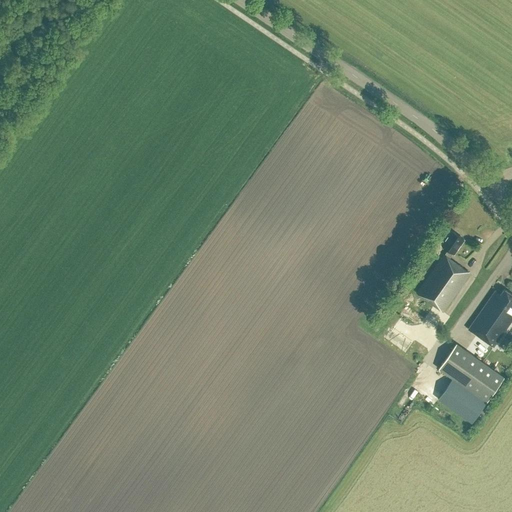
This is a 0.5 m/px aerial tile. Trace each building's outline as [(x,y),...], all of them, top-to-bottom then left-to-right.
[(454,253),(464,239),(452,230),(441,244),(448,249),(444,254),(417,293),(443,311),(470,273),(449,258),(453,253),(454,253)] [(468,286),(473,290),(482,275),(477,271),(468,286)] [(511,293),(504,288),(501,294),(495,290),(468,329),(494,346),(511,321),(511,293)] [(378,314),(383,306),(379,303),(373,311),(378,314)] [(403,313),(424,326),(430,316),(409,304),(403,313)] [(472,422),(504,377),(456,344),(439,368),(452,378),(438,398),(472,422)]
